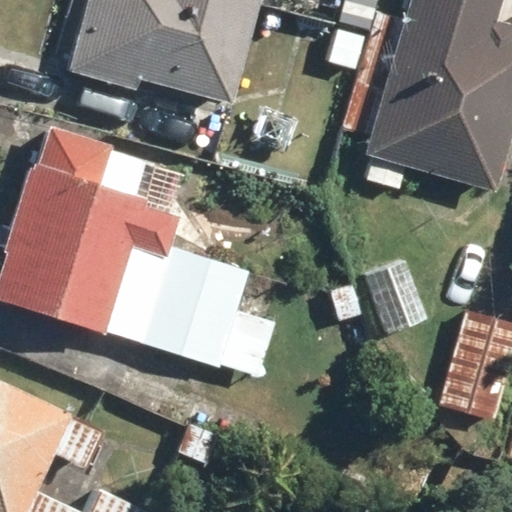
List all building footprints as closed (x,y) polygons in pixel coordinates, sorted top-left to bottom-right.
[(84,0),(67,65),(135,84),(138,73),(230,99),(257,0),(84,0)] [(502,0),(407,0),(365,146),(495,184),(511,123),(511,15),(499,12),(502,0)] [(176,241),(198,163),(47,119),(0,280),(0,293),(260,369),(274,319),(234,308),(248,262),(176,241)] [(401,260),(326,293),(338,318),(370,304),(383,333),(425,314),(401,260)] [(511,353),(511,320),(465,307),(438,401),(493,417),(511,353)] [(0,374),(0,511),(158,511),(97,485),(86,510),(36,488),(72,406),(0,374)]
